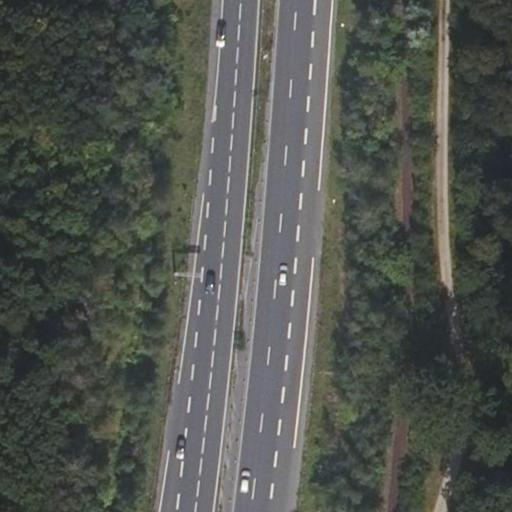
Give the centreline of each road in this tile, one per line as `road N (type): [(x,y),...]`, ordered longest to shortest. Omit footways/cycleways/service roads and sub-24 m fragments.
road 1 (track): [(437,511),(493,108),(496,0)]
road 2 (trunk): [(251,511),(299,0)]
road 3 (trunk): [(240,0),(196,511)]
